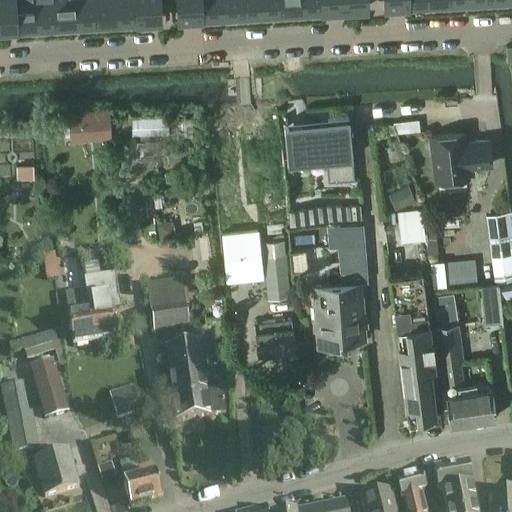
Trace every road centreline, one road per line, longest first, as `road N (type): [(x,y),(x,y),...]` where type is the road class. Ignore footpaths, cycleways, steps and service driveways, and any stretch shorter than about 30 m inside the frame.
road 1 (residential): [(511,21),(0,55)]
road 2 (tertiary): [(511,434),(389,455),(198,511)]
